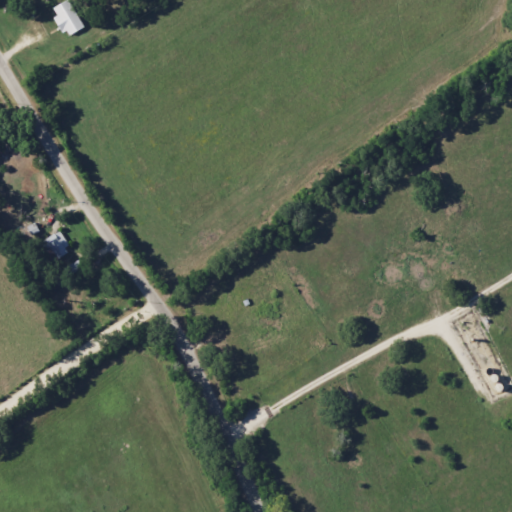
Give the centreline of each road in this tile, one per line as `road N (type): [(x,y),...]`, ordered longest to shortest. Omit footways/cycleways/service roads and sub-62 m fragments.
road 1 (residential): [(263,511),(194,347),(98,220),(0,50)]
road 2 (residential): [(232,438),(442,319)]
road 3 (residential): [(0,420),(165,302)]
